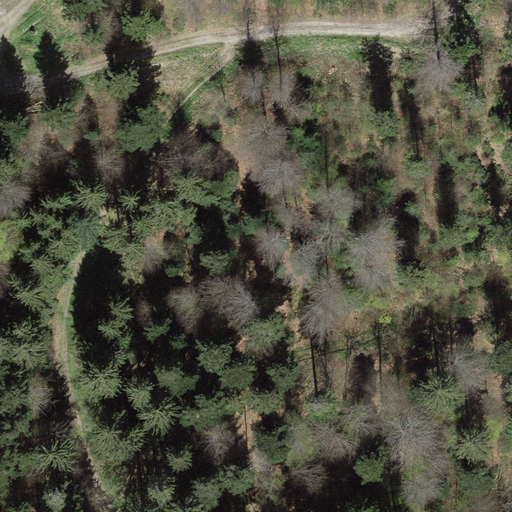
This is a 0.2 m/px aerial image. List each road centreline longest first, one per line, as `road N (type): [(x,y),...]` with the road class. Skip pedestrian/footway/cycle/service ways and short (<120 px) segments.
road 1 (track): [(108,511),(75,426),(61,304),(132,158),(244,36)]
road 2 (track): [(457,0),(419,27),(244,36),(45,79),(0,71)]
road 3 (track): [(511,296),(250,365),(207,384),(160,432),(124,511)]
